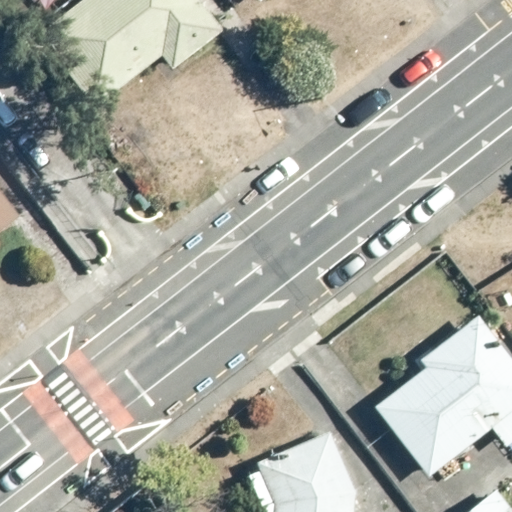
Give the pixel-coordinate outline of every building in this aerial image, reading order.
[(225,30),(201,0),(77,0),(36,32),(94,108),(164,55),(174,68),(225,30)] [(0,228),(17,216),(0,193),(0,228)] [(428,366),(374,407),(429,478),(492,429),(507,448),(511,444),(511,356),(480,315),(423,359),(428,366)] [(353,511),(355,493),(329,433),(259,464),(277,504),(275,511),(353,511)] [(511,511),(493,489),(476,501),(462,511),(511,511)]
